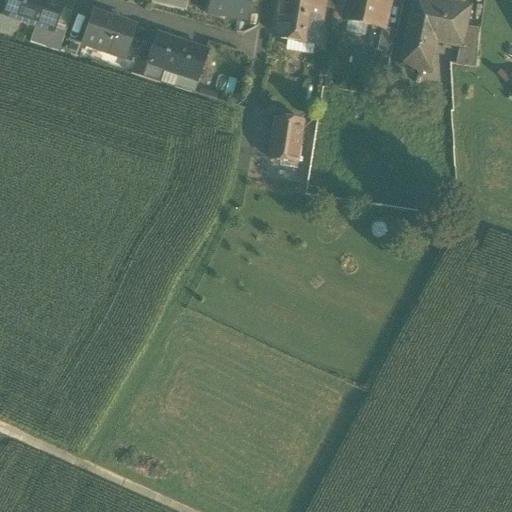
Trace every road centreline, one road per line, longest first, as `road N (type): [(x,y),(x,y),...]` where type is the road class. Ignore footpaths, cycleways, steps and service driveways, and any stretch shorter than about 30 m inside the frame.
road 1 (track): [(0,427),(186,511)]
road 2 (residential): [(260,48),(101,0)]
